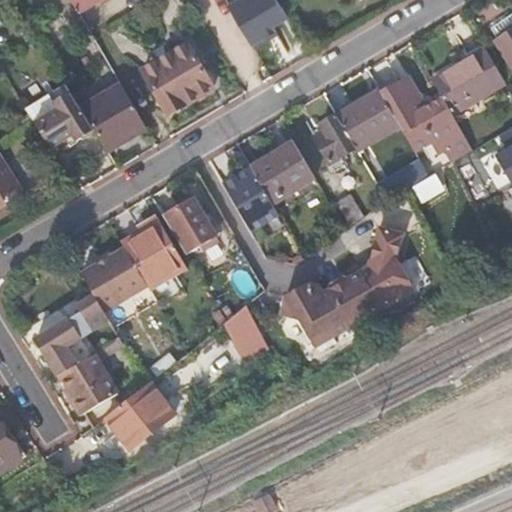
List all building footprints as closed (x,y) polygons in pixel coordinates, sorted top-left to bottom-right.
[(70,0),(77,10),(93,0),(70,0)] [(175,29),(188,22),(174,0),(159,0),(175,29)] [(270,22),(286,12),(278,0),(226,0),(253,44),(276,30),(270,22)] [(497,40),(495,41),(511,67),(511,15),(490,29),(497,40)] [(176,63),(148,79),(168,114),(213,88),(187,43),(170,53),(176,63)] [(433,80),(442,96),(453,114),(505,85),(485,50),(433,80)] [(142,70),(148,79),(176,63),(170,53),(142,70)] [(409,76),(399,81),(411,101),(420,96),(409,76)] [(399,125),(414,151),(430,142),(436,154),(444,150),(464,138),(440,96),(426,105),(420,96),(411,101),(399,81),(380,92),(399,125)] [(94,130),(104,147),(118,138),(121,143),(146,129),(120,86),(81,108),(94,130)] [(354,147),(356,150),(399,125),(380,92),(378,89),(335,114),(354,147)] [(35,123),(51,148),(72,135),(75,141),(94,130),(81,108),(72,93),(54,104),(57,110),(35,123)] [(48,95),(26,108),(34,121),(35,123),(57,110),(54,104),(48,95)] [(442,96),(440,96),(464,138),(466,137),(453,114),(442,96)] [(329,162),(354,147),(335,114),(321,123),(320,120),(308,127),(329,162)] [(104,147),(107,151),(121,143),(118,138),(104,147)] [(471,149),(464,138),(444,150),(450,161),(471,149)] [(511,142),(496,149),(503,165),(492,170),(501,191),(511,186),(511,142)] [(251,168),(272,204),(315,179),(294,143),(251,168)] [(0,156),(0,208),(23,194),(0,156)] [(236,177),(251,168),(248,164),(233,172),(236,177)] [(250,231),(278,215),(272,204),(251,168),(236,177),(222,184),(250,231)] [(349,193),(334,201),(350,227),(363,217),(349,193)] [(163,217),(186,255),(198,247),(201,251),(207,248),(205,243),(215,237),(216,237),(194,199),(163,217)] [(137,228),(140,233),(159,222),(156,217),(137,228)] [(124,249),(147,287),(149,291),(187,269),(159,222),(140,233),(121,243),(124,249)] [(377,263),(363,270),(384,308),(415,290),(397,259),(405,235),(381,226),(372,255),(373,257),(375,259),(377,263)] [(103,312),(147,287),(124,249),(81,274),(91,290),(94,295),(103,312)] [(361,266),(363,270),(377,263),(375,259),(373,257),(360,264),(361,266)] [(329,286),(331,288),(363,270),(361,266),(331,283),(329,286)] [(363,270),(331,288),(352,326),(384,308),(363,270)] [(352,326),(331,288),(322,293),(318,287),(305,284),(286,294),(280,315),(299,320),(314,347),(352,326)] [(65,319),(33,339),(56,376),(57,376),(74,365),(88,357),(76,337),(107,319),(103,312),(94,295),(75,307),(78,312),(66,320),(65,319)] [(270,350),(246,306),(226,322),(248,362),(270,350)] [(150,368),(157,377),(175,362),(169,353),(150,368)] [(74,365),(57,376),(80,414),(115,392),(92,354),(88,357),(74,365)] [(147,385),(135,394),(105,418),(130,448),(175,413),(151,382),(147,385)] [(0,426),(0,471),(20,459),(0,426)] [(268,495),(254,503),(258,511),(270,511),(275,510),(268,495)]
